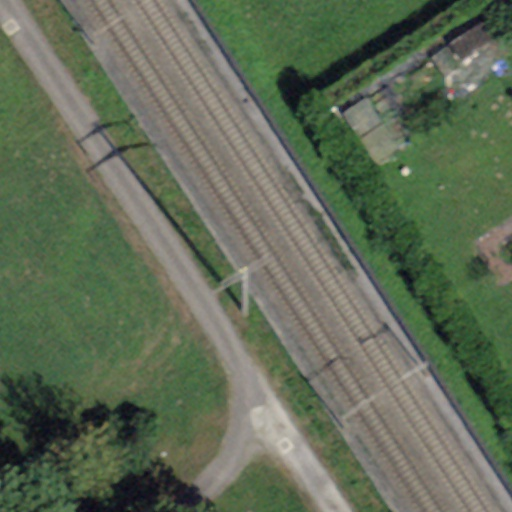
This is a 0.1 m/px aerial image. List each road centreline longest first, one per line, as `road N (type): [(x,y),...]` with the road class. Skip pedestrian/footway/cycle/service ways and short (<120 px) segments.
road 1 (unclassified): [(11,0),(349,511)]
road 2 (unknown): [(176,511),(295,429)]
